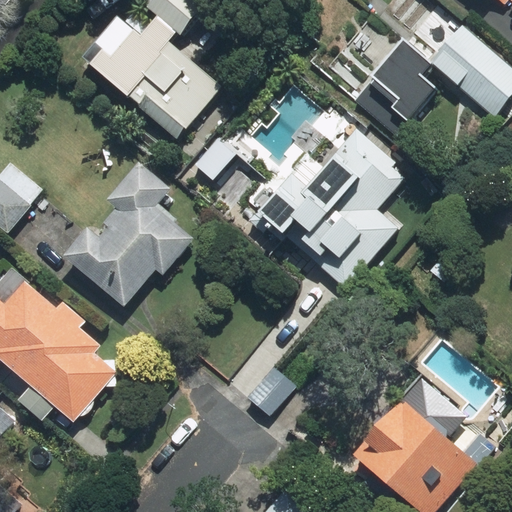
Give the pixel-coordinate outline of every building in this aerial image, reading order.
[(135,18),(95,62),(185,141),(233,88),(187,48),(221,9),(210,0),(169,0),(161,9),(171,19),(156,36),(135,18)] [(439,10),(376,85),(424,125),(461,80),(493,107),(511,84),(511,62),(470,28),(466,32),(439,10)] [(419,177),(365,129),(280,225),(354,290),(408,230),(388,212),(419,177)] [(102,227),(76,259),(139,309),(168,272),(175,277),(205,238),(168,209),(184,188),(152,163),(120,204),(127,209),(109,232),(102,227)] [(0,178),(0,221),(18,236),(53,192),(32,176),(19,193),(0,178)] [(0,369),(7,361),(41,389),(28,404),(53,425),(66,409),(84,425),(128,373),(106,355),(113,347),(92,330),(98,324),(73,303),(70,307),(26,270),(0,300),(0,369)] [(281,370),(255,400),(277,419),(303,388),(281,370)] [(0,449),(2,451),(26,421),(2,402),(6,397),(0,391),(0,449)] [(419,391),(362,454),(427,511),(447,511),(495,458),(419,391)] [(23,511),(29,506),(0,479),(0,507),(5,511),(23,511)] [(314,511),(293,491),(272,511),(314,511)]
